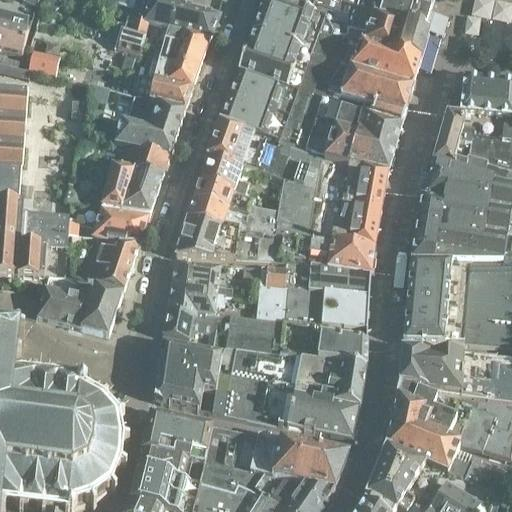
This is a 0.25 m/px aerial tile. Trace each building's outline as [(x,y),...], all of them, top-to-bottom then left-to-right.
[(210,44),(220,22),(173,6),(155,0),(150,0),(142,26),(148,27),(169,33),(210,44)] [(423,37),(348,14),(345,21),(313,10),(311,15),(290,7),(269,0),(265,0),(264,4),(279,10),(278,13),(297,20),(292,33),(312,41),(318,41),(330,43),(339,44),(359,49),(379,54),(376,64),(417,77),(428,38),(423,37)] [(269,0),(290,7),(311,15),(313,10),(316,0),(269,0)] [(348,14),(423,37),(430,17),(373,0),(368,0),(367,0),(342,0),(340,7),(321,0),(316,0),(313,10),(345,21),(348,14)] [(367,0),(368,0),(373,0),(430,17),(434,0),(367,0)] [(279,10),(264,4),(246,56),(220,126),(220,125),(219,128),(267,145),(283,97),(290,95),(297,98),(318,41),(312,41),(292,33),(297,20),(278,13),(279,10)] [(148,27),(142,26),(133,23),(131,31),(130,35),(145,38),(148,27)] [(0,53),(21,59),(27,34),(24,33),(26,27),(12,24),(11,30),(0,26),(0,53)] [(165,48),(144,43),(145,38),(130,35),(131,31),(121,29),(114,54),(140,61),(144,48),(155,52),(152,65),(199,78),(206,57),(179,50),(179,49),(166,46),(165,48)] [(210,44),(169,33),(166,46),(179,49),(179,50),(206,57),(210,44)] [(412,93),(417,77),(376,64),(379,54),(359,49),(339,44),(330,43),(318,41),(297,98),(307,101),(308,98),(330,105),(336,89),(341,71),(412,93)] [(37,57),(32,76),(66,84),(71,65),(37,57)] [(192,97),(199,78),(152,65),(147,83),(157,85),(156,86),(192,97)] [(412,93),(341,71),(336,89),(330,105),(401,129),(404,121),(412,93)] [(192,97),(156,86),(157,85),(147,83),(140,81),(139,81),(135,95),(124,92),(123,98),(136,102),(157,109),(185,117),(192,97)] [(511,90),(462,86),(458,121),(464,121),(462,136),(471,137),(467,164),(509,176),(511,177),(511,166),(511,90)] [(24,145),(25,123),(24,123),(25,119),(26,119),(27,97),(26,97),(27,92),(0,89),(0,279),(13,280),(13,279),(17,280),(17,281),(39,283),(39,281),(44,282),(46,252),(67,253),(69,219),(23,215),(23,208),(19,207),(19,206),(21,171),(22,171),(24,149),(23,149),(23,144),(24,145)] [(401,129),(330,105),(308,98),(307,101),(297,98),(290,95),(283,97),(267,145),(315,163),(315,165),(348,173),(349,170),(387,178),(400,132),(401,129)] [(70,123),(81,123),(82,108),(72,107),(70,123)] [(170,162),(185,117),(157,109),(147,134),(121,127),(115,151),(123,152),(169,162),(170,162)] [(464,121),(458,121),(450,120),(450,119),(445,118),(430,171),(436,172),(505,191),(509,176),(467,164),(471,137),(462,136),(464,121)] [(373,257),(387,178),(349,170),(348,173),(315,165),(315,163),(267,145),(219,128),(212,146),(239,156),(234,172),(242,175),(243,174),(283,187),(278,216),(250,212),(247,224),(244,232),(246,232),(245,242),(373,257)] [(234,172),(239,156),(212,146),(206,163),(208,163),(234,172)] [(149,222),(163,181),(169,162),(123,152),(118,173),(111,172),(101,214),(149,222)] [(242,175),(234,172),(208,163),(203,179),(200,186),(234,200),(242,175)] [(509,176),(505,191),(436,172),(434,179),(429,178),(425,203),(420,203),(409,267),(511,267),(511,166),(511,177),(509,176)] [(250,212),(252,206),(234,200),(200,186),(194,206),(247,224),(250,212)] [(247,224),(194,206),(187,224),(216,232),(216,230),(224,232),(225,228),(244,232),(247,224)] [(139,249),(149,222),(101,214),(91,242),(99,244),(123,247),(139,249)] [(237,269),(239,254),(242,241),(238,240),(238,235),(224,232),(216,230),(216,232),(187,224),(174,262),(237,269)] [(373,257),(245,242),(242,241),(239,254),(237,269),(261,272),(264,272),(287,274),(315,277),(315,278),(370,283),(370,281),(373,257)] [(124,296),(139,249),(123,247),(99,244),(88,284),(124,296)] [(511,354),(511,267),(409,267),(401,349),(415,349),(463,350),(511,354)] [(218,298),(221,270),(202,269),(202,271),(174,268),(171,289),(182,291),(182,295),(194,296),(194,293),(199,293),(198,301),(217,303),(218,298)] [(366,337),(368,303),(285,294),(287,274),(264,272),(261,272),(258,305),(255,324),(366,337)] [(315,277),(287,274),(285,294),(368,303),(370,283),(315,278),(315,277)] [(225,310),(226,299),(218,298),(217,303),(198,301),(199,293),(194,293),(194,296),(182,295),(182,291),(171,289),(167,318),(203,323),(203,318),(215,320),(216,309),(225,310)] [(107,342),(122,300),(94,290),(90,304),(45,293),(38,322),(65,330),(107,342)] [(214,352),(219,320),(215,320),(203,318),(203,323),(167,318),(166,329),(163,345),(214,352)] [(366,349),(366,337),(255,324),(230,321),(226,354),(236,355),(365,371),(366,349)] [(14,344),(0,342),(0,511),(79,511),(89,509),(90,511),(95,511),(93,508),(109,496),(114,500),(117,497),(112,493),(119,474),(125,476),(126,472),(121,471),(122,451),(128,450),(128,446),(122,447),(119,427),(124,424),(122,421),(117,423),(104,408),(108,404),(105,401),(105,398),(106,397),(105,395),(104,394),(103,395),(102,395),(89,389),(90,388),(89,387),(88,386),(87,386),(86,387),(83,389),(81,389),(82,382),(77,382),(76,387),(60,385),(60,380),(56,379),(55,385),(37,383),(38,377),(33,376),(33,382),(14,380),(15,374),(20,374),(21,370),(16,369),(18,349),(23,350),(24,345),(19,345),(19,339),(15,338),(14,344)] [(220,379),(222,359),(161,350),(152,406),(161,409),(200,417),(203,396),(216,398),(220,379)] [(359,414),(365,374),(365,371),(236,355),(232,381),(311,398),(312,393),(334,397),(333,402),(339,404),(338,409),(359,414)] [(511,364),(462,360),(401,359),(398,392),(399,392),(434,397),(436,397),(511,406),(511,364)] [(338,409),(339,404),(333,402),(334,397),(312,393),(311,398),(232,381),(220,379),(216,398),(230,401),(226,422),(286,435),(352,448),(359,414),(338,409)] [(385,458),(495,505),(506,479),(456,459),(457,456),(459,453),(504,466),(511,461),(511,430),(510,430),(511,423),(511,413),(448,404),(446,407),(434,402),(436,397),(434,397),(399,392),(391,430),(385,458)] [(226,422),(230,401),(216,398),(212,419),(226,422)] [(206,470),(212,432),(148,419),(140,455),(190,467),(206,470)] [(348,460),(279,445),(279,446),(212,432),(206,470),(227,475),(333,498),(334,497),(348,460)] [(186,485),(190,467),(140,455),(136,472),(186,485)] [(492,511),(495,505),(385,458),(365,506),(364,506),(362,511),(363,511),(365,511),(492,511)] [(227,475),(206,470),(190,467),(186,485),(234,498),(237,491),(248,495),(274,511),(323,511),(333,498),(227,475)] [(274,511),(248,495),(237,491),(234,498),(186,485),(136,472),(134,482),(129,505),(128,506),(148,511),(274,511)]
